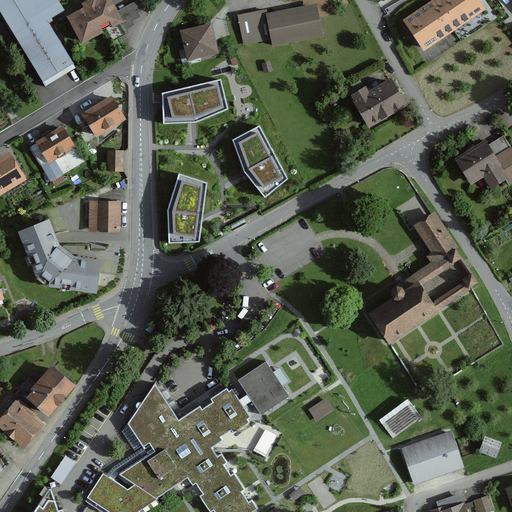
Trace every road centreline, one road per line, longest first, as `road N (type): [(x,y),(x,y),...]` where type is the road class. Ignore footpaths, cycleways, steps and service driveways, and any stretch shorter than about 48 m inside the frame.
road 1 (residential): [(403,146),(180,270),(139,276)]
road 2 (secondary): [(132,305),(114,350),(2,511)]
road 3 (secondary): [(142,65),(139,276)]
road 4 (residential): [(511,315),(403,146)]
road 5 (residential): [(0,143),(113,71),(142,65)]
road 6 (unclassified): [(359,0),(436,132)]
road 7 (residential): [(132,305),(0,349)]
